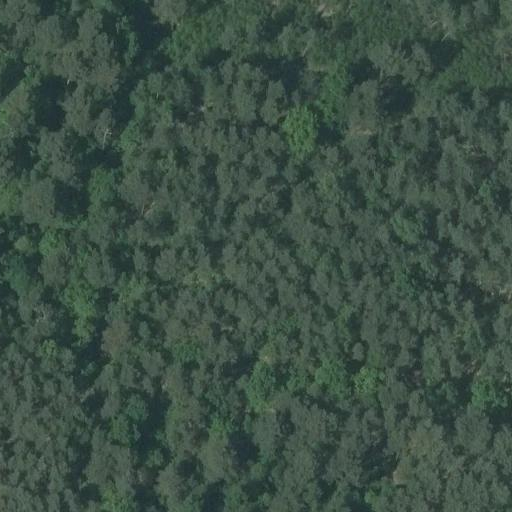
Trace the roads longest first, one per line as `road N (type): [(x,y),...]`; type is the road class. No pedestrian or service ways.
road 1 (track): [(82,511),(153,0)]
road 2 (track): [(0,361),(511,431)]
